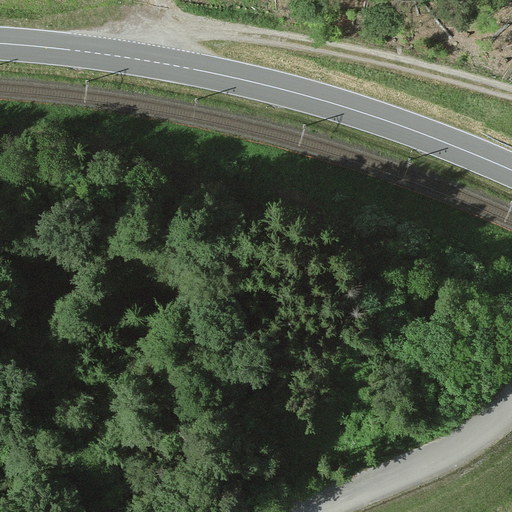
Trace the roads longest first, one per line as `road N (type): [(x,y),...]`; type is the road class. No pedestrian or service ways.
road 1 (secondary): [(511,170),(356,110),(258,83),(0,43)]
road 2 (track): [(511,93),(366,52),(199,26),(153,32),(140,59)]
road 3 (unclassified): [(511,400),(471,439),(313,511)]
